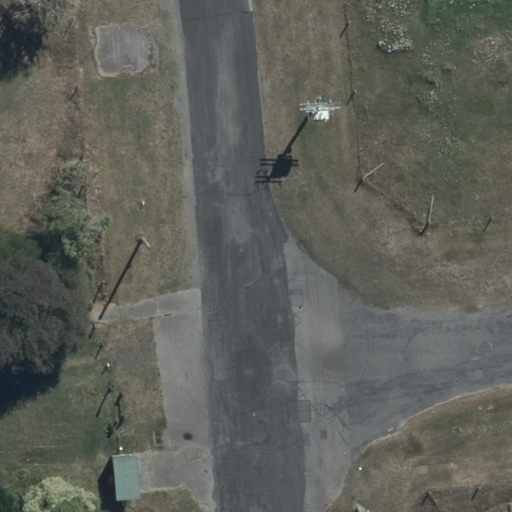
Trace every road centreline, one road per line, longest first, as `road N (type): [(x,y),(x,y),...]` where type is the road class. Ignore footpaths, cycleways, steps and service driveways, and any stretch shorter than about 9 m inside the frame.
road 1 (residential): [(214,0),(251,364)]
road 2 (residential): [(251,364),(511,345)]
road 3 (residential): [(251,364),(262,511)]
